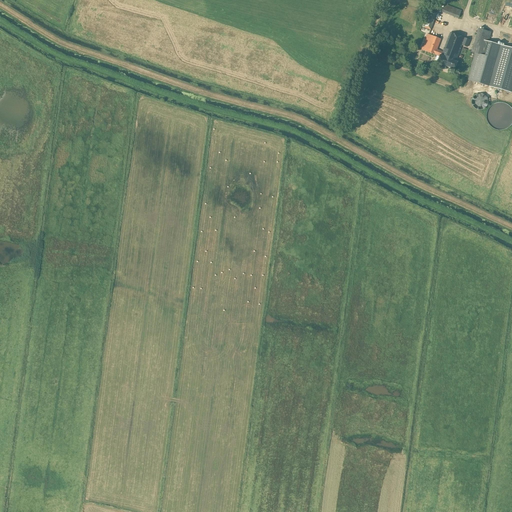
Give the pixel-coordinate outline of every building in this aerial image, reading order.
[(444,6),(442,12),(458,19),(461,10),(444,4),(443,6),(444,6)] [(437,13),(427,9),(422,27),(431,30),(437,13)] [(511,48),(489,42),(491,32),(478,28),(473,45),(470,53),(474,54),(467,80),(492,87),(511,93),(511,48)] [(450,32),(443,51),(437,49),(441,39),(427,34),(421,50),(439,56),(437,63),(442,65),(441,67),(444,69),(445,66),(455,70),(458,62),(456,61),(457,56),(461,45),(467,47),(470,40),(450,32)] [(488,105),(487,98),(482,94),(475,94),(471,99),(472,106),(477,110),(484,110),(488,105)]
